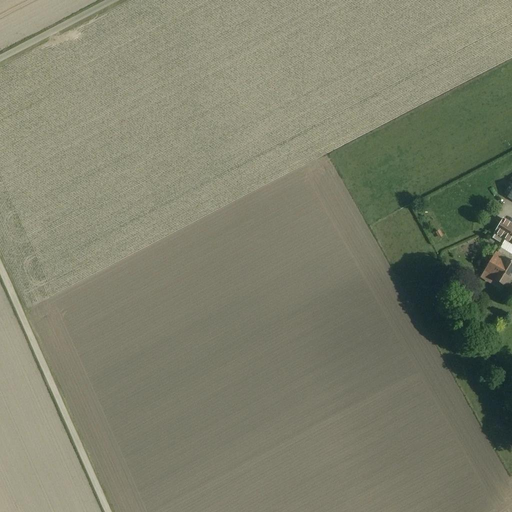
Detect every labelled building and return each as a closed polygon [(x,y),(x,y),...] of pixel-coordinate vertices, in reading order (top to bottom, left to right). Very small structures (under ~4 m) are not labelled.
[(511,226),(503,221),(495,234),(506,240),(511,243),(511,226)] [(506,240),(495,234),(492,239),(502,245),(506,240)] [(511,243),(506,240),(502,245),(500,249),(511,255),(511,243)] [(511,255),(500,249),(495,257),(503,262),(493,279),(505,286),(511,275),(511,255)] [(493,279),(503,262),(495,257),(482,279),(490,284),(493,279)]
